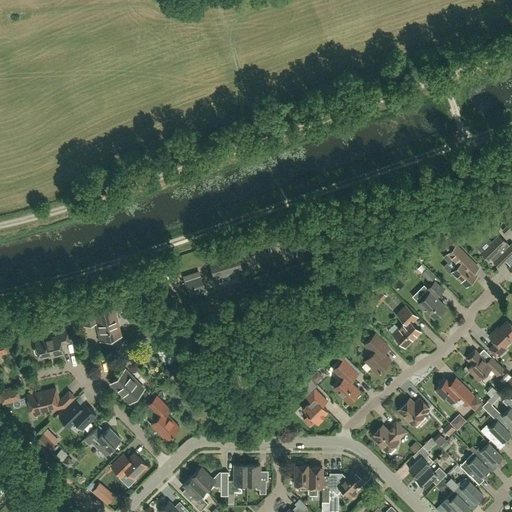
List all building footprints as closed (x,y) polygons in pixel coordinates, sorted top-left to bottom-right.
[(501,230),(506,235),(511,228),(511,226),(508,223),(501,230)] [(474,245),(481,252),(492,241),(485,234),(474,245)] [(492,241),(481,252),(488,260),(490,259),(491,257),(494,260),(493,261),(498,267),(505,261),(511,253),(511,244),(511,243),(509,245),(499,235),(492,241)] [(448,236),(440,244),(447,251),(455,243),(448,236)] [(294,241),(285,241),(286,257),(295,256),(294,241)] [(456,245),(447,255),(458,265),(452,272),(466,286),(476,275),(474,273),(479,268),(470,259),(456,245)] [(235,252),(215,259),(210,260),(215,277),(240,269),(235,252)] [(449,274),(452,272),(458,265),(447,255),(446,254),(443,257),(448,263),(443,268),(449,274)] [(427,269),(422,264),(417,269),(422,274),(427,269)] [(427,269),(422,274),(430,283),(435,277),(427,269)] [(200,276),(185,281),(189,295),(204,290),(200,276)] [(423,285),(412,296),(419,303),(418,304),(433,319),(445,307),(442,305),(436,298),(443,291),(439,287),(434,282),(427,289),(423,285)] [(371,301),(377,306),(386,296),(380,290),(371,301)] [(153,314),(144,302),(133,309),(141,322),(153,314)] [(113,307),(95,311),(93,304),(80,307),(84,325),(97,322),(101,340),(120,336),(113,307)] [(397,315),(404,323),(399,328),(392,335),(404,347),(420,332),(411,323),(417,317),(406,306),(397,315)] [(70,314),(63,316),(66,329),(70,328),(73,327),(70,314)] [(361,317),(354,324),(358,327),(364,320),(361,317)] [(495,329),(488,336),(495,342),(488,349),(497,357),(505,349),(502,346),(511,337),(511,326),(506,321),(501,326),(497,330),(495,329)] [(388,330),(392,335),(399,328),(394,324),(388,330)] [(24,327),(18,325),(15,331),(21,334),(24,327)] [(37,355),(38,354),(39,358),(52,355),(53,357),(63,354),(61,345),(70,343),(67,331),(56,334),(56,337),(35,342),(37,347),(35,347),(34,349),(35,353),(37,355)] [(366,362),(371,367),(370,368),(377,374),(391,360),(384,353),(389,347),(375,333),(364,344),(372,353),(365,361),(366,362)] [(169,346),(160,352),(168,365),(177,358),(169,346)] [(335,357),(340,362),(335,368),(345,377),(334,388),(349,402),(359,392),(349,381),(357,373),(343,359),(344,359),(343,358),(345,356),(335,346),(329,353),(334,358),(335,357)] [(485,361),(490,356),(486,351),(484,349),(479,354),(485,361)] [(478,379),(486,371),(490,376),(495,371),(497,374),(502,368),(490,356),(485,361),(479,354),(474,350),(466,358),(472,364),(467,369),(478,379)] [(129,355),(113,359),(115,367),(119,366),(131,363),(129,355)] [(343,359),(357,373),(358,374),(361,372),(345,356),(343,358),(344,359),(343,359)] [(366,372),(370,368),(371,367),(366,362),(361,367),(366,372)] [(125,370),(111,384),(119,393),(120,392),(131,402),(144,389),(125,370)] [(173,378),(179,384),(186,377),(180,371),(173,378)] [(314,373),(309,378),(315,384),(323,377),(317,371),(314,373)] [(511,377),(507,373),(499,381),(503,385),(511,377)] [(472,396),(464,387),(465,386),(455,377),(449,382),(445,378),(445,379),(443,377),(437,382),(439,384),(436,387),(438,390),(435,392),(442,399),(444,397),(449,402),(455,397),(463,405),(472,396)] [(315,384),(309,378),(298,390),(305,396),(314,387),(316,385),(315,384)] [(309,401),(302,409),(307,414),(303,419),(309,425),(314,420),(319,415),(322,418),(328,411),(323,407),(322,405),(319,402),(324,397),(314,387),(305,396),(309,401)] [(3,404),(20,400),(17,388),(0,392),(3,404)] [(486,394),(490,397),(495,393),(496,391),(492,388),(486,394)] [(28,398),(32,415),(41,413),(40,411),(52,408),(53,410),(65,407),(73,399),(74,398),(69,392),(61,400),(59,401),(58,397),(56,389),(43,392),(27,395),(28,398)] [(487,401),(491,405),(499,397),(495,393),(490,397),(487,401)] [(509,407),(511,410),(511,399),(507,394),(502,400),(509,407)] [(179,427),(168,416),(166,414),(170,409),(156,396),(147,405),(155,413),(158,417),(151,424),(166,440),(179,427)] [(484,403),(477,396),(468,405),(475,412),(481,406),(484,403)] [(328,401),(324,397),(319,402),(322,405),(323,407),(328,401)] [(412,425),(421,416),(424,413),(423,413),(429,407),(419,397),(413,403),(408,398),(397,409),(412,425)] [(511,410),(509,407),(501,415),(491,405),(487,401),(484,403),(481,406),(493,417),(503,427),(506,424),(508,427),(510,424),(511,426),(511,410)] [(75,402),(59,418),(69,427),(75,421),(82,428),(83,427),(87,432),(92,427),(92,425),(89,422),(96,415),(94,413),(95,413),(91,408),(90,409),(89,408),(85,403),(81,407),(75,402)] [(459,414),(450,423),(457,430),(466,421),(459,414)] [(509,433),(503,427),(493,417),(496,420),(489,427),(486,424),(480,430),(490,440),(493,437),(495,439),(497,437),(501,441),(509,433)] [(395,421),(386,430),(381,425),(371,435),(387,451),(397,441),(396,440),(405,431),(395,421)] [(457,430),(450,423),(442,431),(449,438),(454,434),(457,430)] [(506,424),(503,427),(509,433),(511,435),(511,426),(510,424),(508,427),(506,424)] [(90,434),(87,437),(96,447),(97,445),(106,454),(109,451),(111,453),(117,448),(115,445),(117,443),(121,440),(109,428),(106,432),(99,425),(90,434)] [(45,454),(55,444),(43,432),(32,443),(45,454)] [(433,439),(436,443),(440,447),(446,441),(439,433),(433,439)] [(431,437),(421,447),(427,453),(436,443),(433,439),(431,437)] [(493,437),(490,440),(500,449),(505,445),(501,441),(497,437),(495,439),(493,437)] [(446,441),(440,447),(445,451),(445,452),(451,446),(446,441)] [(416,442),(409,448),(414,454),(421,447),(416,442)] [(472,452),(482,462),(485,460),(487,462),(490,459),(494,463),(501,456),(488,442),(480,450),(478,447),(475,449),(472,452)] [(418,478),(429,467),(433,463),(427,456),(428,454),(427,453),(421,447),(414,454),(413,455),(417,460),(408,468),(411,471),(418,478)] [(51,459),(59,465),(67,457),(60,450),(51,459)] [(444,452),(440,456),(444,461),(449,456),(444,452)] [(488,468),(482,462),(472,452),(459,465),(469,475),(472,472),(474,474),(477,472),(481,476),(482,475),(483,476),(485,476),(488,473),(488,471),(487,470),(488,468)] [(134,453),(129,458),(124,453),(111,466),(121,476),(126,471),(133,478),(146,465),(137,456),(134,453)] [(482,462),(488,468),(492,472),(497,467),(494,463),(490,459),(487,462),(485,460),(482,462)] [(309,465),(303,465),(302,463),(301,462),(297,462),(296,463),(296,465),(295,465),(295,479),(295,485),(300,485),(300,490),(308,490),(308,467),(309,467),(309,465)] [(247,484),(247,464),(234,464),(234,481),(228,481),(228,488),(228,493),(234,494),(234,491),(239,491),(239,484),(247,484)] [(247,464),(247,484),(256,484),(256,489),(260,489),(260,494),(266,494),(266,481),(260,481),(260,472),(260,464),(247,464)] [(457,465),(453,470),(457,475),(462,470),(457,465)] [(228,481),(228,472),(221,471),(221,474),(217,474),(212,479),(200,467),(191,476),(205,490),(211,484),(214,487),(221,487),(221,488),(228,488),(228,481)] [(317,496),(317,487),(322,487),(322,477),(322,467),(309,467),(308,467),(308,490),(308,496),(317,496)] [(434,472),(429,467),(418,478),(416,480),(416,482),(420,486),(421,485),(422,484),(424,487),(431,480),(436,484),(441,478),(446,474),(439,467),(434,472)] [(343,490),(347,494),(347,496),(350,499),(353,499),(355,498),(356,495),(357,492),(353,489),(361,481),(351,471),(345,477),(342,473),(329,473),(329,477),(329,489),(329,490),(333,490),(336,494),(342,489),(343,490)] [(484,480),(481,476),(477,472),(474,474),(472,472),(469,475),(478,484),(479,485),(484,480)] [(199,496),(205,490),(191,476),(182,486),(186,489),(193,497),(189,501),(200,511),(207,504),(199,496)] [(436,484),(434,485),(442,492),(448,485),(446,483),(441,478),(436,484)] [(461,488),(457,484),(451,478),(446,483),(448,485),(453,491),(463,501),(466,498),(468,501),(471,498),(474,502),(482,494),(475,487),(469,481),(461,488)] [(461,488),(469,481),(466,478),(457,484),(461,488)] [(115,495),(99,483),(92,492),(107,504),(115,495)] [(182,493),(189,501),(193,497),(186,489),(182,493)] [(337,511),(337,496),(343,490),(342,489),(336,494),(333,490),(329,490),(329,502),(328,511),(337,511)] [(469,507),(463,501),(453,491),(440,504),(446,510),(448,511),(451,511),(453,511),(454,511),(456,511),(458,511),(467,511),(469,511),(469,509),(468,508),(469,507)] [(463,501),(469,507),(473,510),(478,506),(474,502),(471,498),(468,501),(466,498),(463,501)] [(296,506),(301,511),(312,511),(308,508),(299,499),(294,504),(296,506)] [(178,511),(181,511),(185,508),(178,501),(172,506),(178,511)] [(188,511),(185,508),(181,511),(178,511),(172,506),(169,502),(159,511),(188,511)]
